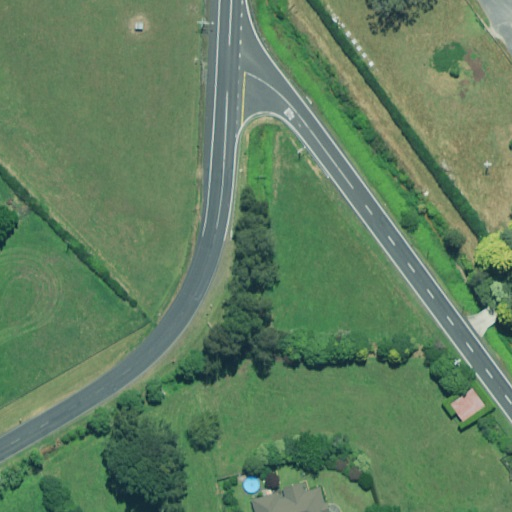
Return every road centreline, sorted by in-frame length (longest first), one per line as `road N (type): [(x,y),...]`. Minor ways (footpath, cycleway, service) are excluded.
road 1 (tertiary): [(228,61),(219,217),(190,301),(128,370),(0,450)]
road 2 (primary): [(228,61),(265,82),(315,134),(511,403)]
